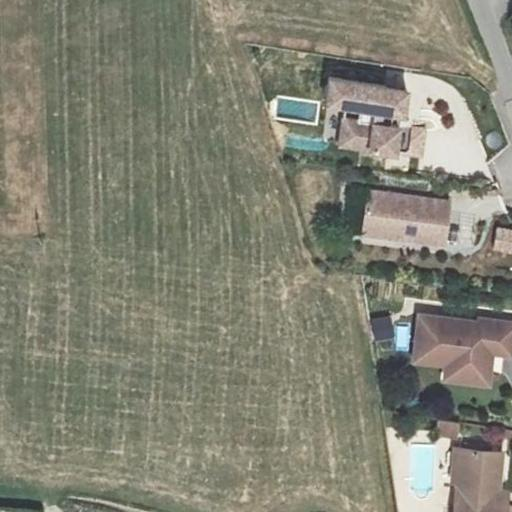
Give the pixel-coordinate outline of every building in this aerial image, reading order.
[(411,84),(335,74),(327,135),(427,149),(431,125),(405,121),(396,119),(397,106),(406,107),(409,107),(411,84)] [(405,121),(406,107),(397,106),(396,119),(405,121)] [(448,201),(367,192),(362,235),(443,244),(448,201)] [(462,219),(460,246),(477,248),(480,221),(462,219)] [(511,230),(497,229),(495,245),(511,247),(511,230)] [(488,317),(429,311),(424,356),(456,359),(477,362),(476,375),(499,378),(502,348),(511,348),(511,316),(489,314),(488,317)] [(376,340),(396,337),(393,315),(372,318),(376,340)] [(477,362),(456,359),(454,373),(476,375),(477,362)] [(458,438),(461,423),(442,419),(438,434),(458,438)] [(511,452),(473,451),(470,511),(511,511),(511,502),(508,502),(511,452)]
